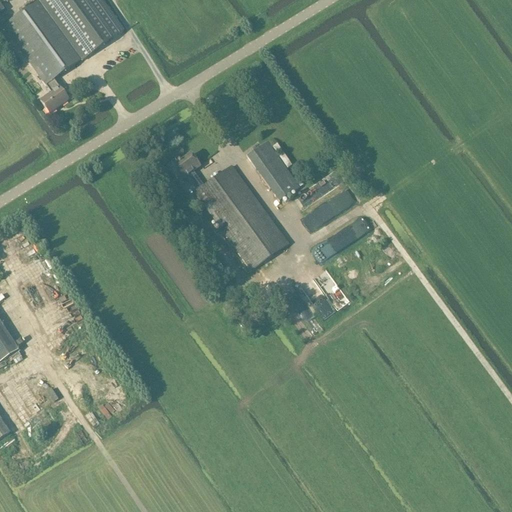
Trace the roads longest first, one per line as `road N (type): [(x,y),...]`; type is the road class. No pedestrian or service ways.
road 1 (unclassified): [(0,202),(330,0)]
road 2 (track): [(511,401),(367,205),(300,246)]
